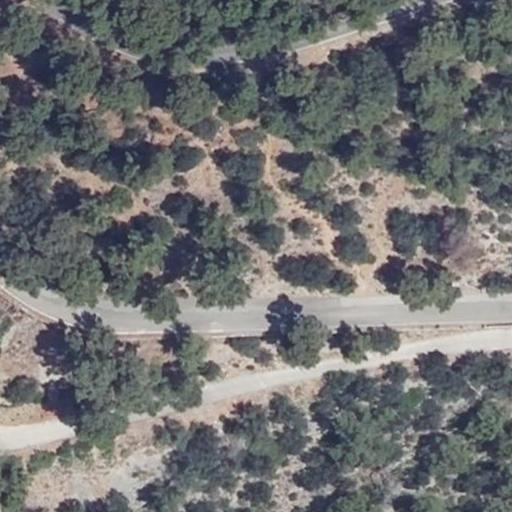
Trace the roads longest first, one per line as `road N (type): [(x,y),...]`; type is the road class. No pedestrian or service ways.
road 1 (unclassified): [(511,311),(104,330),(34,303),(0,270)]
road 2 (unclassified): [(52,0),(125,41),(181,57),(305,38),(414,0)]
